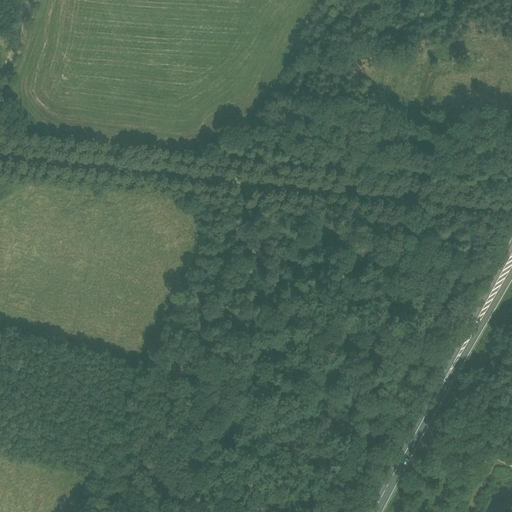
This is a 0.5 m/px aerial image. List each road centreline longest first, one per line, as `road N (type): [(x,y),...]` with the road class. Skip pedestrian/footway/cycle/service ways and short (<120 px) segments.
road 1 (track): [(0,154),(511,213)]
road 2 (primary): [(373,511),(511,260)]
